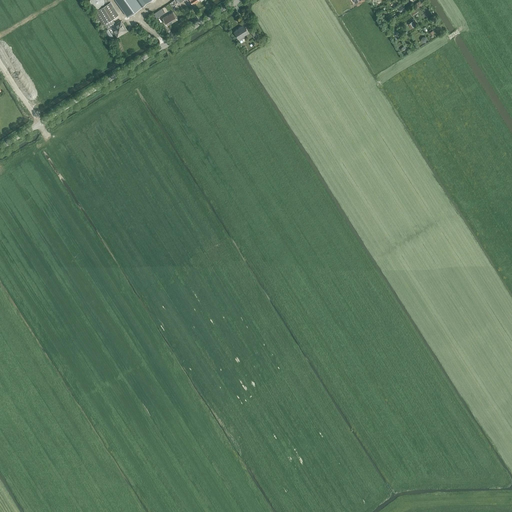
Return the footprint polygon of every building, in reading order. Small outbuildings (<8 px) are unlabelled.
[(115,0),(128,17),(145,4),(151,0),(115,0)] [(110,2),(95,12),(103,25),(105,24),(108,28),(111,26),(116,24),(113,19),(119,15),(110,2)] [(398,8),(401,12),(406,9),(403,4),(400,5),(401,7),(398,8)] [(413,15),(418,12),(416,9),(418,8),(421,6),(420,5),(410,10),(413,15)] [(164,13),(161,8),(154,13),(157,18),(164,13)] [(173,12),(163,18),(167,26),(178,19),(173,12)] [(121,20),(116,24),(111,26),(118,36),(127,30),(121,20)] [(244,35),(249,32),(244,25),(234,32),(238,38),(239,38),(240,40),(245,37),(244,35)] [(257,38),(255,34),(250,26),(247,27),(253,36),(255,40),(257,38)] [(105,31),(110,39),(113,37),(108,29),(105,31)]
